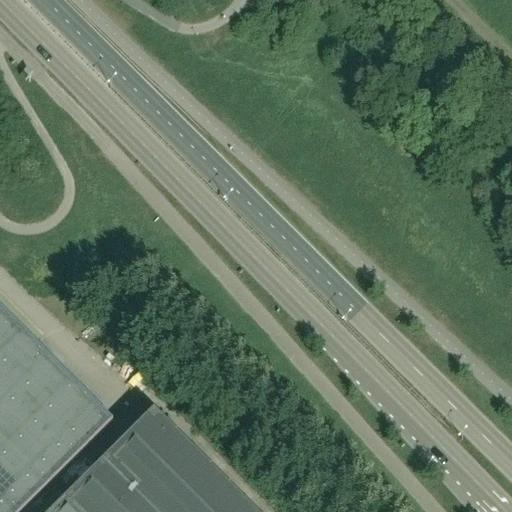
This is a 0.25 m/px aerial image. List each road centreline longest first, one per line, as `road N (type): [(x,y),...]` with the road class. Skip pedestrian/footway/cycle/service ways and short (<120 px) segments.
road 1 (secondary): [(0,2),(494,511)]
road 2 (secondary): [(511,463),(46,0)]
